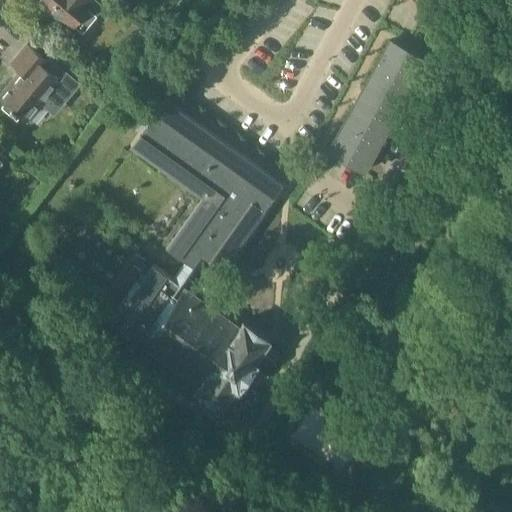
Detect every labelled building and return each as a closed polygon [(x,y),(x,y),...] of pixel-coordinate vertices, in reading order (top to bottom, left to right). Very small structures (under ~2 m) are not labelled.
[(40,0),(39,1),(70,27),(73,24),(82,32),(94,18),(94,19),(105,6),(97,0),(40,0)] [(364,170),(424,60),(389,41),(329,151),(364,170)] [(14,78),(0,94),(0,96),(11,105),(9,107),(14,111),(15,109),(27,119),(40,102),(41,103),(50,94),(62,104),(64,102),(81,82),(49,55),(46,60),(27,44),(12,62),(23,71),(15,80),(14,78)] [(153,263),(110,322),(131,337),(141,344),(196,384),(192,389),(219,408),(234,387),(236,389),(256,362),(253,360),(268,339),(242,320),(238,326),(219,312),(206,302),(201,298),(193,293),(185,287),(207,257),(220,267),(227,257),(234,247),(281,182),(165,97),(131,144),(202,195),(165,246),(185,260),(173,278),(153,263)] [(335,302),(323,318),(344,332),(367,301),(344,285),(335,297),(342,302),(339,305),(335,302)] [(101,398),(97,404),(103,408),(107,402),(101,398)]
